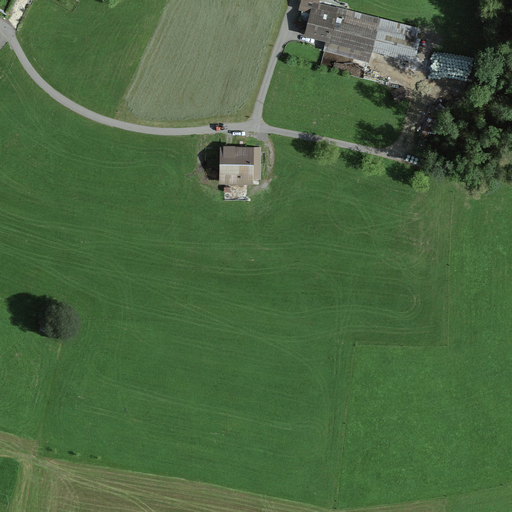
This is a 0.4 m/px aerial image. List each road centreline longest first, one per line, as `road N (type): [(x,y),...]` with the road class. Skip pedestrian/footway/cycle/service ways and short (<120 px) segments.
road 1 (residential): [(251,128),(144,132),(83,116),(35,81),(0,28)]
road 2 (residential): [(393,156),(251,128)]
road 3 (residential): [(251,128),(293,0)]
road 4 (track): [(511,179),(393,156)]
